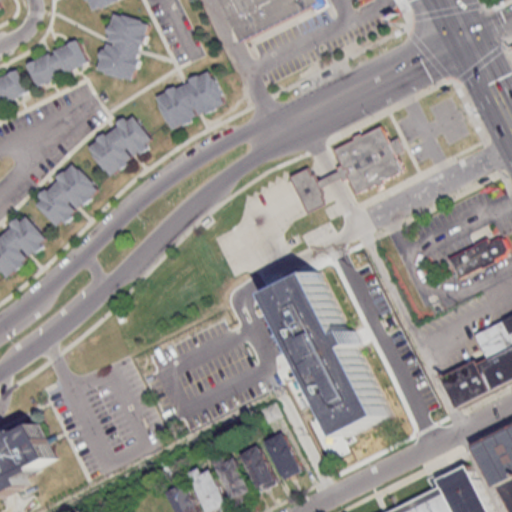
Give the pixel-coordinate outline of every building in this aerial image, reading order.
[(88,0),(93,12),(122,0),(88,0)] [(225,0),(245,40),(326,1),(325,0),(225,0)] [(156,21),(152,31),(154,31),(150,43),(147,42),(143,55),(146,56),(142,67),(141,67),(137,77),(130,74),(129,76),(110,69),(111,68),(102,65),(106,55),(104,54),(107,44),(109,44),(111,38),(118,41),(119,40),(111,37),(114,30),(111,29),(114,19),(115,20),(119,9),(127,12),(128,10),(148,17),(147,18),(156,21)] [(29,62),(39,87),(93,65),(83,40),(29,62)] [(160,93),(169,88),(168,87),(180,81),(181,84),(193,78),(192,76),(203,70),(203,72),(213,67),(217,74),(218,74),(227,92),(225,92),(229,100),(219,105),(220,107),(210,112),(209,110),(204,113),(200,106),(199,107),(202,113),(195,117),(196,119),(188,124),(187,123),(177,127),(173,120),(172,121),(162,101),(164,101),(160,93)] [(0,110),(1,110),(0,108),(0,106),(33,94),(24,71),(0,80),(0,110)] [(138,114),(156,137),(150,142),(153,145),(145,152),(144,149),(138,153),(132,146),(130,147),(136,155),(131,159),(133,162),(125,168),(124,167),(116,174),(110,167),(109,168),(97,152),(98,151),(93,145),(102,138),(101,137),(109,130),(110,132),(122,123),(120,121),(129,114),(132,118),(138,114)] [(385,124),(393,140),(401,136),(408,149),(401,153),(408,168),(387,178),(389,180),(382,183),(381,181),(361,190),(354,175),(348,178),(347,175),(325,186),(322,178),(342,168),(340,164),(346,162),(339,147),(359,137),(358,134),(364,131),(365,133),(385,124)] [(42,203),(62,223),(68,218),(72,221),(79,214),(76,212),(81,208),(74,201),(76,199),(83,206),(88,201),(90,203),(97,196),(96,195),(104,187),(98,181),(99,180),(85,166),(83,167),(78,162),(70,169),(69,168),(62,176),(63,177),(53,188),(51,186),(43,194),(47,198),(42,203)] [(295,173),(313,210),(330,201),(327,194),(329,193),(325,186),(322,178),(318,172),(316,173),(312,165),(295,173)] [(32,215),(52,236),(46,242),(49,245),(42,252),(40,250),(35,254),(28,247),(27,248),(33,256),(28,260),(30,263),(22,270),(21,268),(13,276),(8,270),(7,271),(0,263),(0,236),(4,233),(6,235),(17,225),(15,223),(23,216),(27,220),(32,215)] [(452,256),(462,277),(503,258),(501,255),(511,250),(511,248),(511,247),(511,244),(508,236),(505,237),(504,235),(495,239),(493,236),(452,256)] [(350,435),(392,414),(354,338),(321,271),(279,292),(350,435)] [(448,377),(463,407),(511,382),(511,318),(480,334),(491,356),(448,377)] [(0,496),(1,499),(31,484),(28,477),(41,470),(42,466),(59,457),(50,440),(42,422),(25,431),(20,429),(0,439),(0,496)] [(511,478),(511,430),(479,447),(499,485),(511,478)] [(306,471),(288,431),(269,440),(287,479),(306,471)] [(262,491),(281,483),(263,444),(244,453),(262,491)] [(256,495),(238,451),(218,459),(236,504),(256,495)] [(211,511),(226,511),(234,509),(212,463),(193,473),(211,511)] [(396,511),(496,511),(474,468),(452,479),(451,472),(430,483),(435,492),(396,511)] [(511,478),(499,485),(511,511),(511,478)] [(170,490),(179,511),(203,511),(189,481),(170,490)]
